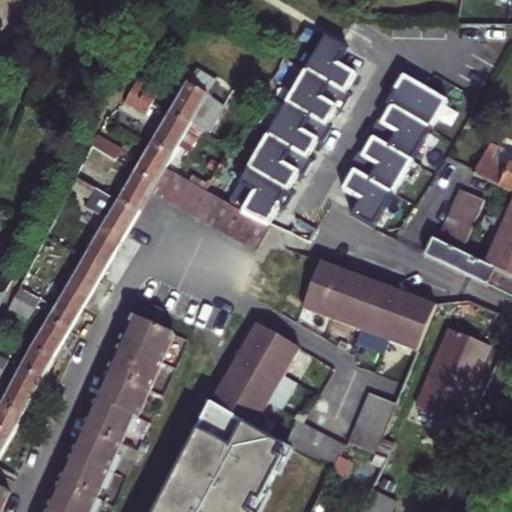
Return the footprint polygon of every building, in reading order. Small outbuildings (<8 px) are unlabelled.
[(257,219),(269,225),(359,75),(341,64),(348,51),(324,37),(229,203),(234,206),(241,210),(245,212),(257,219)] [(192,123),(216,82),(196,72),(170,116),(190,127),(192,123)] [(379,224),(447,102),(404,79),(341,194),(361,206),(358,212),(379,224)] [(232,91),(216,82),(192,123),(208,131),(232,91)] [(137,85),(132,94),(152,106),(157,96),(137,85)] [(152,106),(132,94),(126,104),(146,115),(152,106)] [(190,127),(170,116),(153,146),(172,157),(190,127)] [(121,153),(98,138),(93,148),(116,162),(121,153)] [(473,175),(511,192),(511,165),(510,169),(494,160),(500,148),(492,143),(473,175)] [(172,157),(153,146),(136,174),(155,186),(165,169),(172,157)] [(121,153),(116,162),(130,170),(134,161),(121,153)] [(150,194),(163,201),(173,207),(185,213),(197,220),(209,226),(214,229),(229,203),(222,200),(221,199),(211,193),(207,191),(199,187),(188,181),(177,175),(165,169),(155,186),(150,194)] [(155,186),(136,174),(118,204),(138,216),(150,194),(155,186)] [(76,180),(70,192),(90,203),(96,192),(76,180)] [(462,193),(454,209),(478,221),(485,204),(462,193)] [(220,232),(231,238),(243,245),(255,251),(269,225),(257,219),(245,212),(241,210),(234,206),(229,203),(214,229),(220,232)] [(138,216),(118,204),(102,232),(122,243),(138,216)] [(454,209),(448,224),(471,235),(478,221),(454,209)] [(511,216),(509,215),(501,231),(511,236),(511,216)] [(462,255),(471,235),(448,224),(438,243),(462,255)] [(17,235),(0,227),(0,255),(7,259),(17,235)] [(511,236),(501,231),(495,246),(511,253),(511,236)] [(122,243),(102,232),(85,261),(104,273),(122,243)] [(425,257),(489,288),(497,272),(485,266),(462,255),(438,243),(433,241),(425,257)] [(485,266),(497,272),(511,279),(511,253),(495,246),(485,266)] [(87,302),(104,273),(85,261),(67,291),(87,302)] [(418,354),(437,306),(321,263),(303,311),(418,354)] [(511,279),(497,272),(489,288),(511,298),(511,279)] [(0,307),(11,286),(0,279),(0,307)] [(20,290),(14,300),(35,312),(41,302),(20,290)] [(69,332),(87,302),(67,291),(50,320),(69,332)] [(14,300),(9,311),(29,322),(35,312),(14,300)] [(100,511),(104,504),(100,502),(105,492),(109,493),(124,460),(120,458),(130,436),(134,437),(178,338),(158,329),(164,313),(141,304),(49,511),(100,511)] [(52,362),(69,332),(50,320),(32,351),(52,362)] [(255,325),(210,406),(254,430),(299,349),(255,325)] [(450,330),(416,408),(444,419),(452,402),(465,408),(491,348),(450,330)] [(53,363),(52,362),(32,351),(16,380),(37,391),(53,363)] [(37,391),(16,380),(2,408),(22,419),(37,391)] [(383,437),(397,406),(371,394),(349,445),(374,457),(383,437)] [(250,511),(256,501),(263,504),(285,460),(278,457),(284,446),(254,430),(210,406),(156,511),(250,511)] [(22,419),(2,408),(0,410),(0,430),(12,437),(22,419)] [(332,473),(346,448),(299,422),(285,447),(332,473)] [(0,458),(12,437),(0,430),(0,458)] [(383,437),(374,457),(386,462),(395,443),(383,437)] [(0,511),(3,511),(10,497),(0,492),(0,511)]
